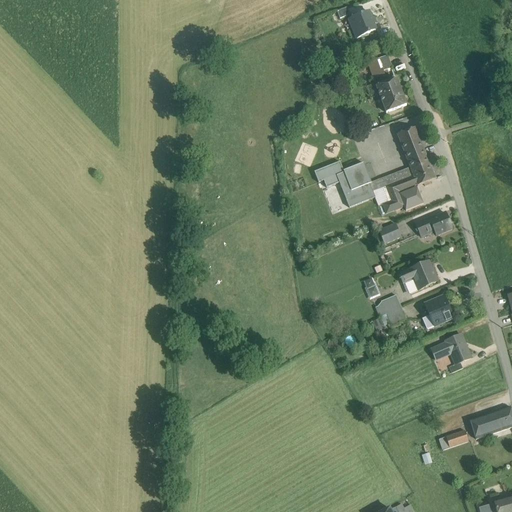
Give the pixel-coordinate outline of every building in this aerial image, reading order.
[(347,8),(337,12),(340,19),(350,15),(347,8)] [(368,12),(352,19),(355,28),(352,29),(357,39),(370,34),(369,33),(376,31),(374,25),(376,25),(373,18),(371,19),(368,12)] [(388,56),(376,60),(381,72),(392,68),(388,56)] [(376,60),(368,63),(374,80),(383,77),(381,72),(376,60)] [(396,79),(376,87),(386,113),(407,106),(404,98),(400,87),(399,87),(396,79)] [(371,184),(370,185),(373,193),(376,192),(386,188),(395,211),(405,208),(405,207),(401,195),(400,193),(417,186),(418,187),(436,180),(416,128),(398,135),(410,168),(371,183),(371,184)] [(364,164),(343,172),(344,173),(336,176),(349,209),(375,198),(373,193),(370,185),(371,184),(371,183),(364,164)] [(376,192),(381,205),(383,205),(386,215),(395,211),(386,188),(376,192)] [(417,188),(401,195),(405,207),(405,208),(406,211),(423,204),(417,188)] [(446,214),(431,220),(430,218),(415,225),(421,238),(431,233),(429,230),(433,229),(436,236),(452,229),(446,214)] [(396,225),(379,232),(384,244),(401,237),(396,225)] [(429,262),(399,275),(403,284),(405,283),(410,295),(429,287),(429,286),(438,282),(429,262)] [(375,278),(365,281),(370,298),(380,295),(375,278)] [(396,296),(381,302),(383,306),(387,315),(401,308),(396,296)] [(454,319),(444,298),(436,301),(436,300),(425,305),(434,327),(454,319)] [(383,306),(376,308),(380,317),(387,315),(383,306)] [(401,308),(387,315),(392,327),(406,320),(401,308)] [(461,335),(446,342),(446,344),(431,351),(436,361),(451,354),(456,365),(456,366),(460,364),(471,359),(461,335)] [(460,364),(456,366),(456,365),(449,368),(452,374),(463,369),(460,364)] [(511,412),(511,408),(490,414),(496,433),(511,427),(511,412)] [(490,414),(470,421),(476,440),(496,433),(490,414)] [(465,431),(439,440),(443,451),(468,442),(465,431)] [(511,511),(511,496),(494,501),(495,507),(496,511),(511,511)]
